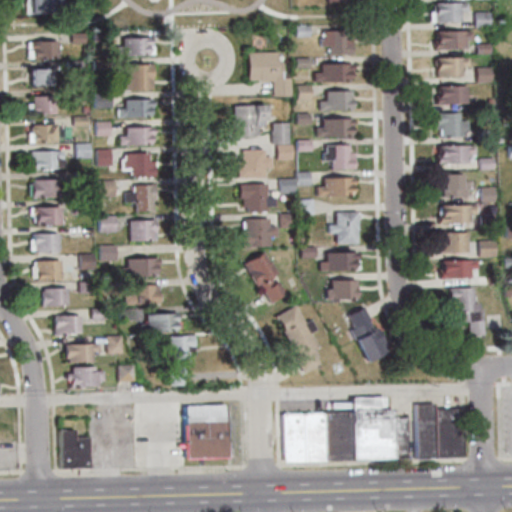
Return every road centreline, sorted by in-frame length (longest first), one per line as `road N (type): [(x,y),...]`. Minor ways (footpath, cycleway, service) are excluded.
road 1 (secondary): [(487,487),(0,500)]
road 2 (residential): [(266,511),(256,360),(208,301),(194,264),(192,83),(206,58)]
road 3 (residential): [(482,366),(430,344),(408,321),(397,288),(387,0)]
road 4 (residential): [(42,511),(38,379),(0,300)]
road 5 (residential): [(488,511),(482,366)]
